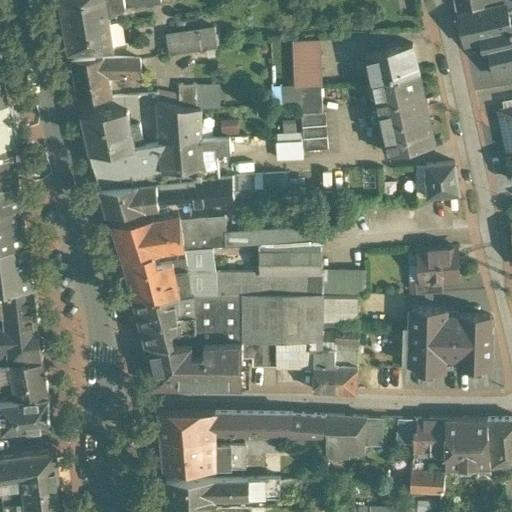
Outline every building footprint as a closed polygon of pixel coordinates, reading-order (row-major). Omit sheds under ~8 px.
[(61,0),(65,21),(111,19),(107,0),(61,0)] [(455,0),(457,8),(483,2),(482,0),(455,0)] [(489,5),(458,12),(465,44),(483,40),(511,33),(511,29),(511,28),(507,3),(506,1),(489,5)] [(111,19),(65,21),(70,48),(115,44),(111,19)] [(216,25),(167,32),(170,52),(218,45),(216,25)] [(511,28),(511,29),(511,33),(483,40),(485,51),(491,49),(497,75),(511,71),(511,28)] [(321,38),(294,39),(296,84),(301,84),(323,83),(321,38)] [(413,42),(366,52),(372,79),(419,69),(413,42)] [(141,56),(117,55),(105,56),(109,73),(143,74),(141,56)] [(105,56),(72,58),(80,98),(113,95),(109,73),(105,56)] [(0,63),(0,101),(8,101),(3,63),(0,63)] [(419,69),(372,79),(389,152),(435,141),(419,69)] [(197,82),(180,83),(180,94),(180,103),(187,104),(197,105),(197,82)] [(324,111),(323,83),(301,84),(302,113),(324,111)] [(180,94),(158,89),(158,90),(158,98),(178,102),(180,94)] [(178,102),(158,98),(161,139),(202,136),(202,106),(197,105),(187,104),(180,103),(178,102)] [(0,101),(0,142),(13,141),(15,141),(9,101),(8,101),(0,101)] [(511,105),(499,108),(509,153),(511,153),(511,152),(511,105)] [(127,107),(83,111),(91,150),(137,146),(136,143),(132,123),(129,108),(127,107)] [(324,111),(302,113),(305,148),(329,147),(326,111),(324,111)] [(141,121),(132,123),(136,143),(145,141),(141,121)] [(231,134),(202,136),(203,146),(216,145),(217,150),(218,150),(232,149),(231,134)] [(202,136),(161,139),(165,168),(205,164),(203,146),(202,136)] [(137,146),(91,150),(101,186),(158,180),(221,175),(218,150),(217,150),(216,145),(203,146),(205,164),(165,168),(161,139),(145,141),(136,143),(137,146)] [(303,139),(278,141),(279,157),(304,155),(303,139)] [(0,142),(0,171),(19,169),(15,141),(13,141),(14,142),(13,141),(0,142)] [(456,160),(427,162),(428,184),(424,186),(424,194),(461,191),(456,160)] [(19,169),(0,171),(0,207),(24,206),(19,169)] [(158,180),(159,198),(191,196),(191,193),(234,190),(233,174),(221,175),(158,180)] [(158,180),(101,186),(108,212),(160,205),(159,198),(158,180)] [(0,207),(0,243),(29,243),(24,206),(0,207)] [(181,213),(112,221),(123,256),(154,251),(186,246),(181,216),(181,213)] [(210,219),(210,214),(181,216),(186,246),(316,237),(315,223),(228,229),(227,217),(210,219)] [(29,243),(0,243),(0,287),(34,285),(29,243)] [(457,245),(420,247),(422,278),(422,279),(443,278),(460,277),(457,245)] [(187,257),(157,262),(154,251),(123,256),(134,293),(192,291),(187,257)] [(322,251),(260,251),(260,270),(260,291),(323,292),(323,291),(323,268),(323,266),(322,251)] [(365,268),(323,268),(323,291),(365,292),(365,268)] [(260,270),(210,270),(210,291),(243,291),(260,291),(260,270)] [(443,278),(422,279),(422,278),(416,279),(417,292),(443,290),(443,278)] [(34,285),(0,287),(0,313),(5,313),(6,325),(9,324),(39,323),(34,285)] [(192,291),(134,293),(147,342),(183,341),(182,328),(196,327),(195,291),(192,291)] [(243,338),(243,291),(210,291),(195,291),(196,327),(182,328),(183,341),(243,338)] [(260,291),(243,291),(243,338),(253,338),(278,338),(311,338),(311,324),(319,322),(323,322),(323,292),(260,291)] [(360,292),(324,292),(324,322),(360,324),(360,292)] [(460,363),(492,364),(493,329),(491,329),(491,314),(462,313),(461,315),(447,315),(447,307),(412,306),(412,325),(404,325),(403,361),(418,361),(418,367),(445,368),(445,355),(460,356),(460,363)] [(319,322),(311,324),(311,338),(311,348),(314,348),(323,349),(324,347),(323,322),(319,322)] [(39,323),(9,324),(6,325),(0,324),(0,358),(43,356),(39,323)] [(360,325),(337,324),(336,341),(359,343),(360,325)] [(183,341),(147,342),(156,384),(243,386),(243,356),(243,338),(183,341)] [(253,356),(253,338),(243,338),(243,356),(253,356)] [(278,338),(253,338),(253,356),(253,365),(278,365),(278,338)] [(311,338),(278,338),(278,365),(314,365),(314,348),(311,348),(311,338)] [(323,349),(314,348),(314,365),(314,388),(335,389),(336,363),(336,348),(324,347),(323,349)] [(359,349),(336,348),(336,363),(358,364),(359,349)] [(43,357),(10,359),(16,395),(51,392),(43,357)] [(10,359),(0,359),(0,393),(0,397),(16,395),(10,359)] [(358,364),(336,363),(335,389),(357,390),(358,364)] [(16,395),(0,397),(3,427),(54,422),(51,392),(16,395)] [(235,411),(160,408),(162,435),(235,434),(235,411)] [(327,414),(235,411),(235,434),(244,434),(271,434),(284,434),(327,435),(327,414)] [(368,415),(327,414),(327,435),(328,449),(365,450),(365,452),(366,452),(366,441),(368,415)] [(383,416),(368,415),(366,441),(382,442),(383,416)] [(403,441),(417,441),(416,416),(404,416),(403,441)] [(447,417),(419,416),(418,450),(447,450),(447,445),(448,442),(447,417)] [(468,417),(447,417),(448,442),(447,445),(447,450),(447,464),(462,463),(462,448),(469,448),(468,417)] [(488,418),(468,417),(469,448),(462,448),(462,463),(491,463),(491,456),(488,418)] [(511,417),(488,417),(488,418),(491,456),(491,463),(511,460),(511,417)] [(235,434),(162,435),(165,466),(246,465),(245,444),(244,434),(235,434)] [(271,434),(244,434),(245,444),(258,444),(258,448),(272,448),(271,434)] [(284,434),(271,434),(272,448),(285,448),(284,434)] [(0,454),(0,492),(5,492),(6,511),(65,511),(57,447),(0,454)] [(447,450),(418,450),(418,455),(432,455),(432,464),(435,464),(435,467),(447,467),(447,464),(447,450)] [(432,455),(418,455),(418,467),(435,467),(435,464),(432,464),(432,455)] [(281,484),(280,474),(250,475),(250,495),(281,494),(281,484)] [(452,488),(453,475),(417,474),(417,487),(452,488)] [(250,475),(167,476),(168,496),(250,495),(250,475)]
